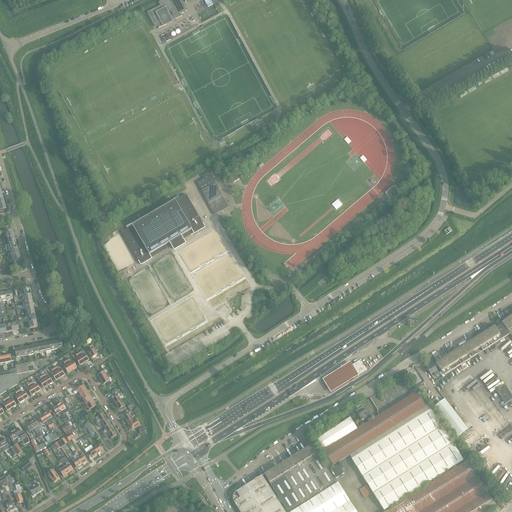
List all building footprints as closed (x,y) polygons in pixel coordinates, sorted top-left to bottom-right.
[(160,6),(148,13),(155,27),(157,26),(159,28),(158,29),(182,17),(182,16),(181,17),(180,14),(187,10),(181,0),(164,0),(159,3),(160,6)] [(197,183),(201,191),(215,183),(210,173),(203,176),(204,179),(197,183)] [(215,183),(201,191),(208,204),(222,196),(215,183)] [(121,232),(140,265),(141,265),(141,264),(151,258),(152,258),(172,246),(175,250),(185,244),(183,240),(194,233),(204,227),(205,227),(186,194),(121,232)] [(222,196),(208,204),(214,215),(221,211),(228,207),(222,196)] [(6,237),(3,238),(3,240),(7,239),(14,237),(12,231),(9,232),(9,231),(7,232),(8,232),(5,233),(6,237)] [(15,243),(8,245),(5,246),(7,252),(10,251),(17,249),(15,243)] [(502,324),(510,334),(511,336),(511,315),(502,323),(502,324)] [(495,326),(469,342),(435,364),(445,375),(510,334),(502,324),(496,328),(495,326)] [(96,347),(94,349),(92,346),(90,348),(91,350),(88,352),(92,358),(98,355),(96,352),(98,350),(96,347)] [(13,352),(13,355),(14,358),(17,358),(23,357),(21,349),(15,350),(15,352),(13,352)] [(81,351),(78,353),(84,363),(89,360),(85,354),(82,356),(81,355),(82,354),(81,351)] [(84,363),(78,353),(75,355),(77,357),(79,356),(80,358),(76,360),(80,366),(84,363)] [(13,355),(3,357),(5,363),(14,361),(14,358),(13,355)] [(69,359),(66,361),(72,371),(77,368),(73,362),(70,364),(68,362),(70,361),(69,359)] [(361,360),(353,365),(351,366),(358,376),(359,375),(367,370),(361,360)] [(72,371),(66,361),(63,362),(65,364),(67,363),(68,365),(64,367),(68,373),(72,371)] [(332,394),(360,377),(359,375),(358,376),(351,366),(353,365),(351,363),(323,380),(332,394)] [(433,365),(427,369),(430,375),(434,373),(436,376),(439,374),(437,371),(433,365)] [(57,366),(54,368),(60,378),(65,375),(61,369),(57,372),(56,370),(58,369),(57,366)] [(60,378),(54,368),(51,370),(53,372),(54,371),(56,373),(52,375),(56,381),(60,378)] [(98,376),(101,380),(109,375),(108,374),(106,376),(104,372),(98,376)] [(45,374),(42,376),(48,386),(53,383),(49,377),(46,373),(45,374)] [(0,376),(0,395),(19,384),(17,375),(16,374),(0,376)] [(109,375),(101,380),(104,385),(110,381),(107,378),(109,376),(109,375)] [(42,376),(39,377),(41,380),(42,381),(40,383),(44,388),(48,386),(42,376)] [(32,381),(30,383),(36,393),(41,390),(37,384),(35,382),(33,383),(32,381)] [(30,383),(27,385),(29,387),(30,389),(28,390),(31,396),(36,393),(30,383)] [(511,396),(504,385),(496,391),(505,404),(511,399),(511,396)] [(77,390),(79,393),(76,394),(78,397),(80,395),(87,391),(84,386),(81,388),(77,390)] [(20,389),(18,391),(24,401),(29,398),(25,392),(22,388),(20,389)] [(18,391),(15,392),(16,395),(18,396),(16,398),(19,404),(24,401),(18,391)] [(87,391),(80,395),(83,400),(90,396),(87,391)] [(350,418),(316,439),(333,466),(350,455),(352,459),(352,460),(384,511),(433,480),(433,479),(463,461),(429,406),(426,407),(416,392),(357,429),(350,418)] [(113,400),(116,405),(121,401),(117,395),(114,396),(115,398),(113,400)] [(90,396),(83,400),(86,406),(93,401),(90,396)] [(8,397),(6,398),(12,408),(16,405),(13,399),(11,401),(10,399),(8,397)] [(6,398),(3,400),(4,402),(5,404),(4,405),(7,411),(12,408),(6,398)] [(445,400),(434,408),(457,438),(468,429),(445,400)] [(93,401),(86,406),(89,411),(97,406),(93,401)] [(121,401),(116,405),(119,410),(121,408),(122,410),(125,408),(121,401)] [(62,403),(57,406),(66,419),(67,422),(69,420),(65,414),(68,413),(66,409),(62,403)] [(66,419),(57,406),(53,409),(57,415),(59,413),(64,420),(66,419)] [(369,411),(367,412),(363,406),(356,411),(358,415),(362,421),(369,416),(371,415),(369,411)] [(48,411),(44,414),(52,428),(54,426),(53,424),(52,424),(49,420),(52,418),(48,411)] [(124,418),(127,423),(132,419),(128,413),(125,414),(126,416),(124,418)] [(52,428),(44,414),(39,417),(43,424),(46,422),(49,427),(48,427),(50,429),(52,428)] [(96,422),(98,425),(106,419),(103,414),(98,417),(101,422),(99,423),(98,421),(96,422)] [(106,419),(98,425),(99,428),(101,427),(100,425),(102,424),(104,428),(110,425),(106,419)] [(132,419),(127,423),(130,428),(132,426),(134,429),(139,426),(140,426),(136,420),(134,422),(132,419)] [(35,420),(30,423),(40,438),(41,437),(36,428),(39,426),(35,420)] [(40,438),(30,423),(26,426),(29,432),(32,430),(38,439),(40,438)] [(88,423),(85,425),(90,434),(94,432),(88,423)] [(62,428),(65,432),(66,435),(73,431),(73,430),(71,428),(70,427),(69,424),(62,428)] [(102,433),(104,436),(113,430),(110,425),(104,428),(107,432),(105,434),(104,432),(102,433)] [(15,430),(13,431),(17,438),(20,437),(22,441),(23,440),(26,445),(29,442),(28,438),(24,432),(22,434),(18,428),(16,430),(15,430)] [(113,430),(104,436),(106,439),(108,437),(107,436),(108,435),(111,439),(117,436),(113,430)] [(17,438),(13,431),(10,433),(11,433),(8,435),(12,442),(15,445),(18,443),(15,440),(17,438)] [(0,439),(0,444),(4,452),(10,448),(7,445),(3,438),(0,440),(0,439)] [(57,443),(61,448),(67,443),(64,438),(57,443)] [(22,452),(17,444),(13,448),(18,455),(22,452)] [(101,444),(94,449),(97,454),(102,450),(101,448),(102,447),(101,444)] [(312,445),(305,449),(330,488),(337,484),(312,445)] [(97,454),(94,449),(87,453),(89,456),(91,455),(93,457),(97,454)] [(305,449),(298,454),(323,493),(330,488),(305,449)] [(80,457),(78,459),(82,465),(87,461),(81,453),(78,455),(80,457)] [(298,454),(292,458),(316,497),(323,493),(298,454)] [(82,465),(78,459),(75,460),(74,458),(71,459),(77,468),(82,465)] [(292,458),(285,462),(309,501),(316,497),(292,458)] [(28,461),(21,468),(24,472),(32,466),(28,461)] [(385,511),(489,511),(495,506),(467,461),(385,511)] [(68,462),(63,465),(68,474),(73,470),(68,462)] [(285,462),(278,467),(303,505),(309,501),(285,462)] [(63,465),(62,464),(57,468),(63,477),(68,474),(63,465)] [(330,470),(336,479),(345,473),(339,465),(330,470)] [(278,467),(264,475),(287,511),(292,511),(303,505),(278,467)] [(53,470),(48,474),(49,476),(48,476),(51,480),(54,483),(60,479),(53,470)] [(234,499),(235,502),(234,503),(240,511),(284,511),(262,476),(237,493),(235,496),(234,499)] [(34,486),(29,489),(33,496),(42,491),(38,484),(37,485),(35,481),(32,483),(34,486)] [(355,511),(338,483),(292,511),(355,511)] [(19,485),(16,487),(17,491),(14,492),(14,494),(18,504),(20,503),(20,504),(22,503),(22,502),(23,502),(20,493),(22,492),(21,488),(20,488),(19,485)] [(8,510),(11,509),(11,510),(12,510),(14,510),(15,509),(14,507),(15,507),(13,502),(12,498),(11,498),(9,492),(6,494),(9,501),(5,502),(6,504),(8,510)]
